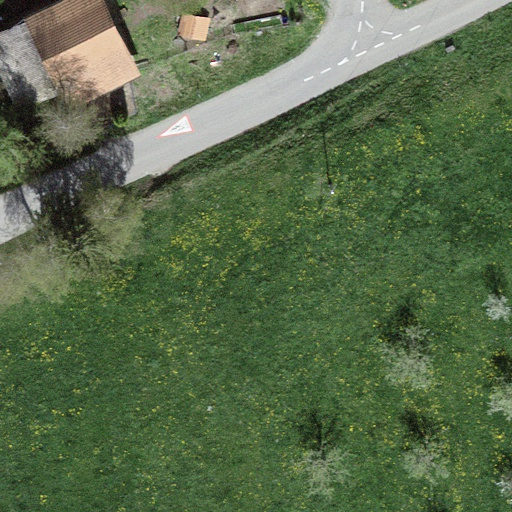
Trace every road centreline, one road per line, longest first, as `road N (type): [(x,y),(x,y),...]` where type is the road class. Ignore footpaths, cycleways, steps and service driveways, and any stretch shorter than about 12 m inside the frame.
road 1 (unclassified): [(0,171),(370,64)]
road 2 (unclassified): [(370,64),(501,0)]
